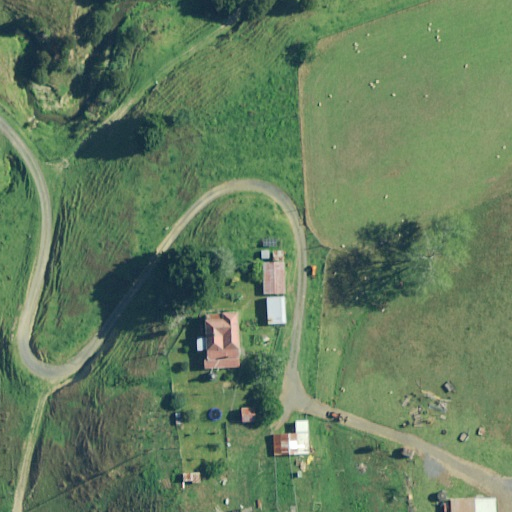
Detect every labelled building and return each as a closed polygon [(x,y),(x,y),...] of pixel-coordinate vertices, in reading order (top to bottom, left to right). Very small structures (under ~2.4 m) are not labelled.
[(287,248),(262,248),(262,259),(265,259),(265,291),(287,291),(287,248)] [(289,321),(288,295),(269,296),(270,322),(289,321)] [(244,365),(242,310),(224,311),(224,314),(205,315),(205,335),(198,335),(198,349),(203,349),(204,366),(244,365)] [(257,421),(257,406),(243,405),(242,420),(257,421)] [(184,409),(175,409),(176,423),(185,423),(184,409)] [(309,452),(308,419),(298,419),(298,432),(275,432),(276,453),(309,452)] [(202,481),(202,471),(185,470),(184,479),(202,481)] [(499,511),(500,496),(453,497),(453,511),(499,511)]
